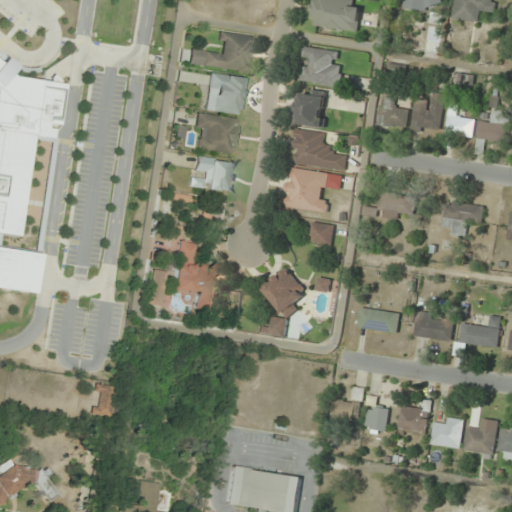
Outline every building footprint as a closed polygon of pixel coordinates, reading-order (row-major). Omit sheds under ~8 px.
[(358,32),(361,8),(352,7),(353,0),(310,0),(307,25),(358,32)] [(403,0),(402,9),(429,14),(431,4),(439,6),(440,0),(403,0)] [(453,0),(452,19),(479,22),(481,11),(492,13),(493,0),(453,0)] [(187,66),(249,74),(254,37),(220,32),(217,52),(190,48),(187,66)] [(341,88),(344,66),(334,65),(336,50),(303,46),(302,57),(309,58),(308,66),(301,65),(299,82),(341,88)] [(0,235),(20,238),(33,141),(55,144),(64,83),(13,76),(14,63),(0,60),(0,235)] [(247,78),(209,73),(204,110),(242,115),(247,78)] [(327,96),(299,92),(295,124),(323,128),(327,96)] [(415,98),(411,129),(439,134),(445,95),(434,93),(433,101),(415,98)] [(409,109),(396,107),(398,98),(383,95),(377,124),(405,130),(409,109)] [(472,137),(476,118),(457,115),(459,105),(450,103),(446,133),(472,137)] [(481,120),(477,138),(506,143),(511,113),(493,109),(491,122),(481,120)] [(239,119),(196,113),(194,130),(201,132),(199,151),(234,155),(239,119)] [(325,133),(296,129),(292,164),(345,171),(348,151),(324,148),(325,133)] [(234,161),(195,158),(194,174),(203,175),(202,189),(231,192),(234,161)] [(327,212),(329,200),(324,199),(327,172),(289,167),(284,207),(327,212)] [(414,217),(414,193),(377,192),(377,216),(414,217)] [(481,206),(447,200),(443,227),(453,229),(452,234),(476,239),(481,206)] [(308,241),(330,246),(335,226),(313,221),(308,241)] [(173,290),(195,292),(194,309),(214,311),(218,267),(193,264),(195,243),(177,242),(173,290)] [(38,253),(0,248),(0,289),(33,294),(38,253)] [(148,303),(160,305),(164,273),(152,272),(148,303)] [(330,279),(318,278),(316,290),(329,292),(330,279)] [(397,333),(400,314),(360,307),(357,327),(397,333)] [(414,336),(451,341),(454,316),(417,312),(414,336)] [(459,343),(498,348),(502,317),(492,316),(490,326),(462,322),(459,343)] [(91,417),(108,420),(114,388),(97,385),(91,417)] [(352,418),(352,401),(332,401),(332,418),(352,418)] [(421,410),(399,410),(399,433),(429,433),(429,401),(421,401),(421,410)] [(364,429),(387,431),(389,408),(367,406),(364,429)] [(464,420),(444,418),(444,425),(433,424),(431,445),(461,448),(464,420)] [(477,430),(468,428),(464,450),(493,455),(498,426),(478,423),(477,430)] [(506,463),(511,463),(511,427),(501,426),(498,450),(508,451),(506,463)] [(0,505),(4,503),(4,497),(26,483),(32,483),(45,503),(57,495),(50,484),(51,476),(47,470),(12,467),(7,460),(0,464),(0,505)] [(297,511),(302,476),(231,467),(226,507),(256,510),(255,511),(265,511),(266,511),(267,511),(297,511)] [(156,511),(157,484),(138,484),(137,511),(156,511)]
